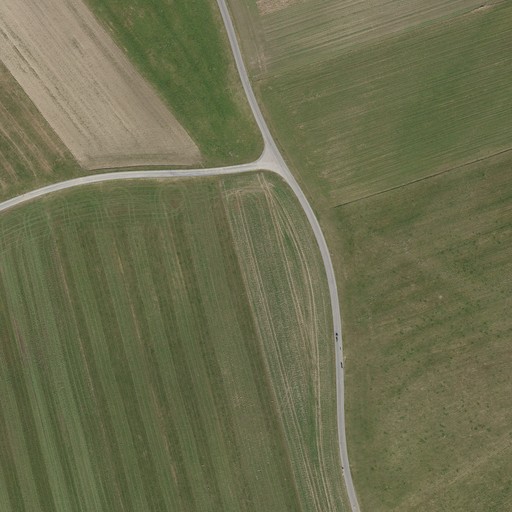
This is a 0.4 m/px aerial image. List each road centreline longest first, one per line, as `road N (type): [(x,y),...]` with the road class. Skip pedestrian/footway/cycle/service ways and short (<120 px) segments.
road 1 (unclassified): [(220,0),(254,108),(326,254),(343,453),(357,511)]
road 2 (track): [(0,208),(83,180),(279,159)]
